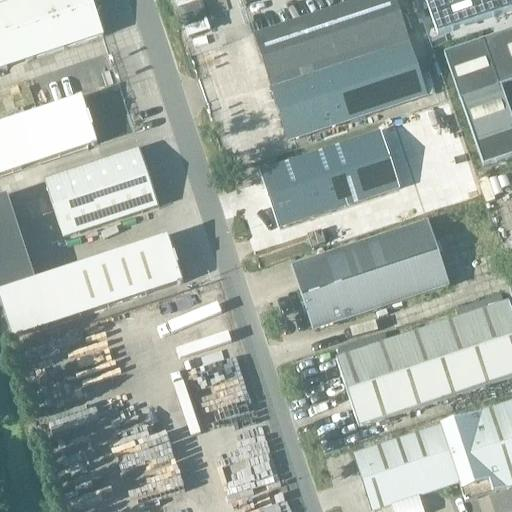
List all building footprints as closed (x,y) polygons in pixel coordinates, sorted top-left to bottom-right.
[(0,70),(102,36),(90,0),(20,0),(0,7),(0,70)] [(393,0),(361,0),(254,36),(289,142),(426,97),(393,0)] [(511,0),(425,0),(438,37),(511,11),(511,0)] [(511,83),(511,31),(443,56),(483,169),(511,158),(511,121),(500,88),(511,83)] [(82,100),(0,126),(0,177),(97,145),(82,100)] [(280,230),(399,191),(381,134),(261,173),(280,230)] [(139,151),(44,182),(63,239),(158,208),(139,151)] [(0,200),(0,236),(18,230),(8,198),(0,200)] [(313,332),(448,287),(426,223),(292,268),(313,332)] [(0,271),(29,262),(18,230),(0,236),(0,271)] [(311,248),(325,244),(321,231),(306,236),(311,248)] [(73,270),(87,316),(183,284),(168,239),(73,270)] [(462,260),(470,282),(500,271),(492,249),(462,260)] [(0,304),(12,340),(49,328),(35,282),(36,282),(29,262),(0,271),(0,304)] [(73,270),(36,282),(35,282),(49,328),(87,316),(73,270)] [(511,316),(508,305),(413,337),(335,363),(358,430),(511,378),(511,316)] [(511,405),(492,412),(511,474),(511,405)] [(511,474),(492,412),(441,428),(460,485),(466,504),(511,489),(511,474)] [(371,511),(377,511),(460,485),(441,428),(354,457),(371,511)] [(128,436),(119,444),(156,484),(165,476),(128,436)] [(109,511),(105,492),(58,502),(60,511),(109,511)]
